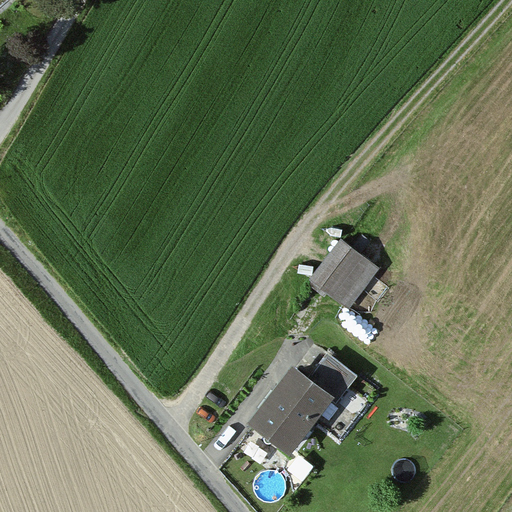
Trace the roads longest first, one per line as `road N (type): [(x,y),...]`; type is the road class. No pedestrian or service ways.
road 1 (track): [(170,429),(285,254),(508,0)]
road 2 (unclassified): [(238,511),(0,230)]
